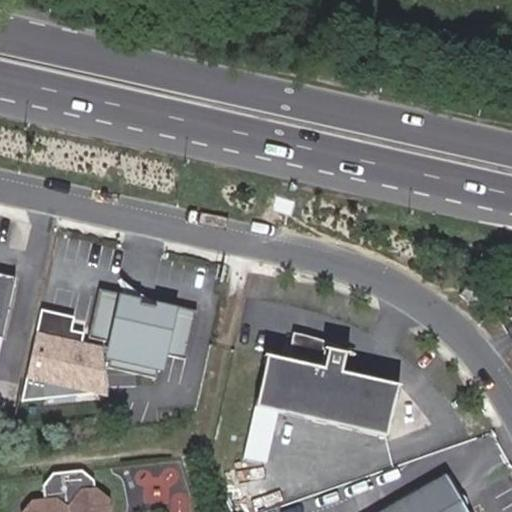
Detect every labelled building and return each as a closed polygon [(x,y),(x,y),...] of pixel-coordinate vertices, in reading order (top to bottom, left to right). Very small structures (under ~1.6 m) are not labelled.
[(482,295),(469,283),(459,294),(471,306),(482,295)] [(184,360),(195,311),(145,301),(144,305),(122,300),(123,296),(95,289),(84,338),(112,344),(107,369),(155,379),(161,355),(184,360)] [(384,437),(396,385),(340,373),(343,353),(299,344),(295,362),(264,355),(253,407),(277,413),(384,437)] [(264,464),(277,413),(253,407),(241,458),(264,464)] [(107,511),(107,499),(93,489),(92,480),(79,470),(51,474),(41,485),(43,499),(31,501),(21,511),(20,511),(107,511)] [(255,511),(265,509),(253,472),(230,479),(240,511),(255,511)] [(465,511),(444,475),(379,511),(465,511)]
